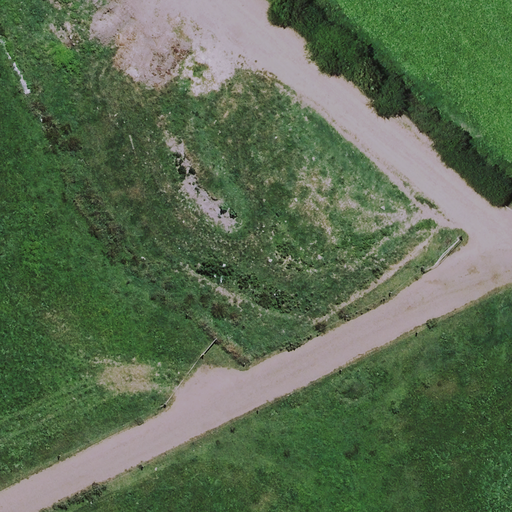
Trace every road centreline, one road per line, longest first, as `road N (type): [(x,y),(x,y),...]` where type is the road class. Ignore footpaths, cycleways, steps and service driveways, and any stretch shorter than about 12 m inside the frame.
road 1 (track): [(511,279),(17,511)]
road 2 (track): [(511,217),(266,0)]
